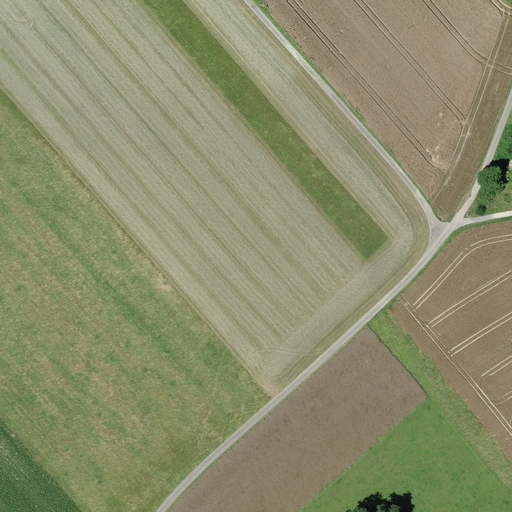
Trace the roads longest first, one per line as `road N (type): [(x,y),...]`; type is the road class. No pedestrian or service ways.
road 1 (unclassified): [(440,239),(160,511)]
road 2 (unclassified): [(440,239),(400,175),(247,0)]
road 3 (unclassified): [(511,97),(486,166),(440,239)]
